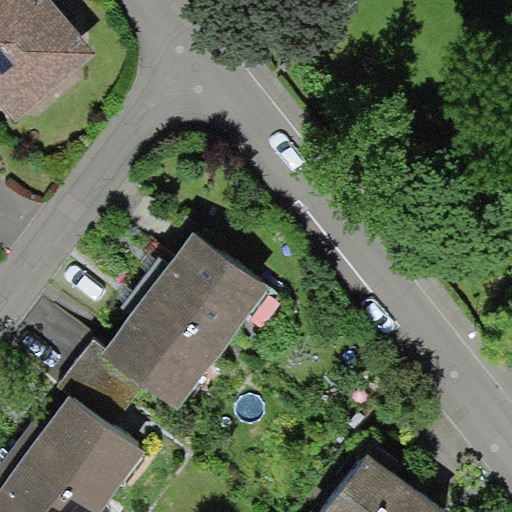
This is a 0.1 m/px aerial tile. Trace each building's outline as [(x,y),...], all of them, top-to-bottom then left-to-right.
[(87,40),(45,0),(0,0),(0,105),(12,117),(87,40)] [(270,290),(193,235),(171,263),(156,256),(120,306),(131,314),(105,347),(101,354),(145,386),(179,408),(270,290)] [(101,354),(105,347),(93,338),(57,389),(68,397),(113,429),(145,386),(101,354)] [(113,429),(68,397),(45,428),(30,417),(0,458),(0,475),(7,480),(0,489),(0,511),(101,511),(145,453),(113,429)] [(458,511),(367,443),(314,511),(458,511)]
